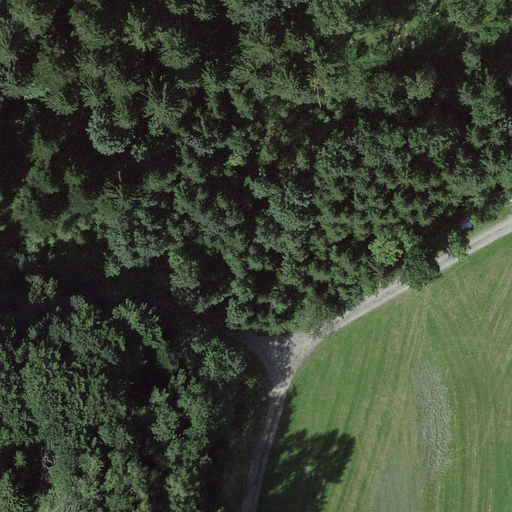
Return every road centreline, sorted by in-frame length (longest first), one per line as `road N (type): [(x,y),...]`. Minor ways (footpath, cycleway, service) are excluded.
road 1 (track): [(250,511),(274,419),(275,377),(245,337),(184,319),(0,304)]
road 2 (track): [(275,377),(511,221)]
